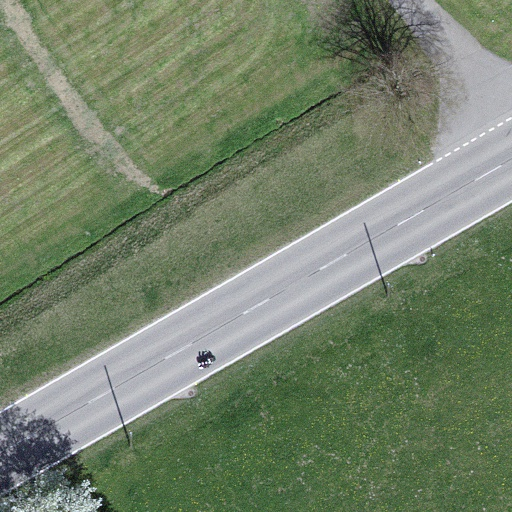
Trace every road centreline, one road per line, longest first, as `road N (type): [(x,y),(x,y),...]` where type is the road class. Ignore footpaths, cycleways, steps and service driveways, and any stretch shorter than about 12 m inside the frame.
road 1 (primary): [(511,159),(0,454)]
road 2 (unclassified): [(511,120),(395,0)]
